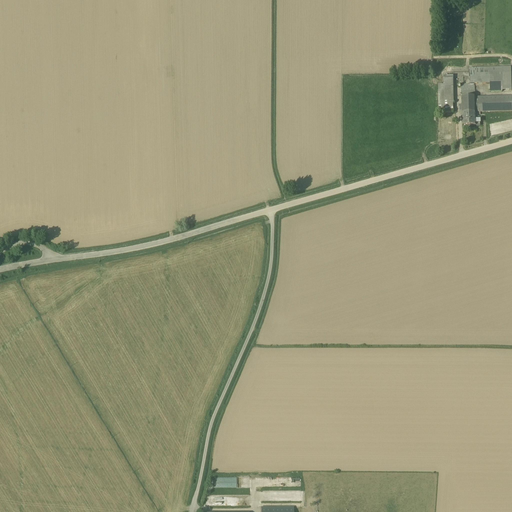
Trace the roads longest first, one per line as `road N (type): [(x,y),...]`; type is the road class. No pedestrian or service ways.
road 1 (unclassified): [(191,511),(210,425),(270,272),(272,210)]
road 2 (unclassified): [(272,210),(511,141)]
road 3 (unclassified): [(53,260),(154,244),(272,210)]
